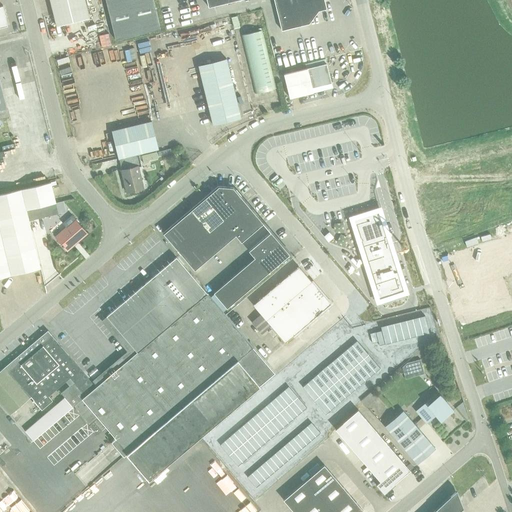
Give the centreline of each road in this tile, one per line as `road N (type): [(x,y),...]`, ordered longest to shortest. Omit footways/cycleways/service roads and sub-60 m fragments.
road 1 (unclassified): [(486,436),(383,95)]
road 2 (unclassified): [(125,234),(68,170),(25,0)]
road 3 (unclassified): [(371,312),(231,147)]
road 4 (unknown): [(201,0),(208,12),(266,3),(283,39),(337,26),(338,0)]
road 5 (unclassified): [(165,511),(154,496),(157,481),(278,377)]
road 6 (unclassified): [(0,341),(125,234)]
road 7 (unclassified): [(383,511),(329,451),(262,501)]
road 8 (unclassified): [(231,147),(256,129),(383,95)]
road 9 (unclassified): [(125,234),(231,147)]
